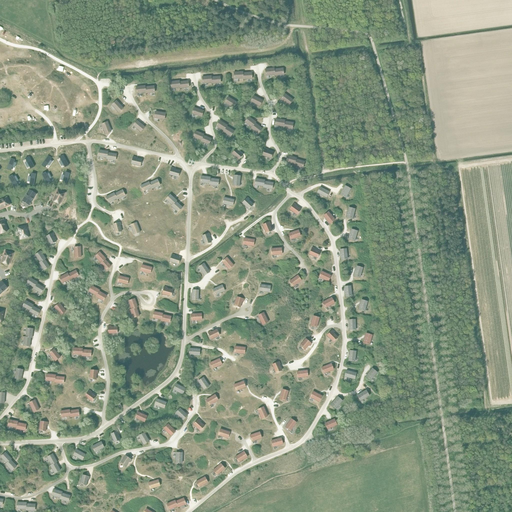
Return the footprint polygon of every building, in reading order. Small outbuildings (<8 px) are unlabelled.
[(285,94),(281,99),(289,105),(293,100),(285,94)] [(254,96),(251,102),(260,106),(263,101),(254,96)] [(228,97),(225,103),(233,108),(237,103),(228,97)] [(116,101),(112,105),(118,113),(123,108),(116,101)] [(194,108),(192,114),(202,117),(204,111),(194,108)] [(156,112),(154,118),(164,120),(165,113),(156,112)] [(249,117),(245,122),(252,128),(255,123),(256,122),(249,117)] [(137,121),(133,126),(141,132),(145,127),(137,121)] [(220,121),(216,126),(224,131),(227,127),(227,126),(220,121)] [(107,122),(101,124),(105,134),(111,131),(107,122)] [(252,128),(251,129),(258,134),(262,129),(255,123),(252,128)] [(224,131),(223,132),(231,137),(234,131),(227,127),(224,131)] [(196,131),(193,137),(201,141),(203,136),(204,135),(196,131)] [(201,141),(201,142),(209,145),(211,139),(203,136),(201,141)] [(237,148),(232,154),(238,160),(243,155),(238,151),(239,150),(237,148)] [(265,149),(262,156),(271,159),(273,152),(267,151),(267,149),(265,149)] [(61,156),(58,157),(64,167),(68,165),(63,156),(63,154),(61,156)] [(51,158),(47,155),(40,165),(45,168),(51,158)] [(29,156),(24,158),(29,169),(34,167),(29,156)] [(288,156),(286,162),(295,165),(296,160),(296,159),(288,156)] [(133,157),(131,164),(140,166),(141,160),(135,158),(136,157),(133,157)] [(14,160),(10,158),(6,169),(10,171),(14,160)] [(295,165),(294,166),(303,168),(304,162),(296,160),(295,165)] [(171,167),(169,175),(178,177),(180,171),(174,169),(174,168),(171,167)] [(45,172),(40,174),(46,184),(50,182),(45,172)] [(70,173),(64,172),(61,182),(67,184),(67,183),(70,173)] [(11,175),(7,177),(13,187),(17,185),(11,175)] [(149,183),(151,188),(152,189),(160,185),(157,180),(149,183)] [(143,192),(151,188),(149,183),(149,182),(141,186),(143,192)] [(345,186),(340,195),(346,198),(351,189),(345,186)] [(320,187),(317,193),(326,198),(329,192),(320,187)] [(32,192),(29,190),(27,193),(22,201),(29,205),(36,194),(32,192)] [(65,193),(58,190),(53,201),(60,204),(65,193)] [(114,194),(117,199),(117,200),(125,196),(122,190),(114,194)] [(117,199),(114,194),(114,193),(106,197),(109,203),(117,199)] [(170,195),(166,200),(172,206),(176,202),(177,201),(170,195)] [(0,209),(10,205),(7,197),(0,200),(0,209)] [(224,198),(223,204),(232,206),(234,200),(224,198)] [(248,198),(242,203),(249,209),(253,205),(249,201),(250,200),(248,198)] [(172,206),(178,212),(182,208),(176,202),(172,206)] [(294,204),(290,210),(297,215),(300,210),(296,206),(296,205),(294,204)] [(349,208),(346,217),(352,219),(355,209),(349,208)] [(328,212),(323,216),(330,224),(335,220),(328,212)] [(120,222),(113,224),(115,233),(121,231),(120,225),(121,225),(120,222)] [(269,222),(262,225),(266,233),(272,231),(269,225),(270,225),(269,222)] [(136,223),(130,225),(134,234),(140,232),(136,223)] [(20,235),(20,239),(28,237),(26,226),(18,228),(19,231),(20,235)] [(351,229),(348,239),(355,241),(357,231),(351,229)] [(298,230),(289,233),(291,239),(300,236),(298,230)] [(53,233),(46,237),(50,244),(56,241),(53,236),(54,236),(53,233)] [(209,234),(202,236),(205,245),(211,242),(209,237),(210,236),(209,234)] [(312,247),(309,254),(317,258),(320,252),(314,250),(315,249),(312,247)] [(13,254),(5,251),(1,262),(9,265),(13,254)] [(40,262),(44,259),(45,259),(40,251),(35,255),(40,262)] [(101,263),(105,259),(106,259),(100,252),(95,256),(101,263)] [(172,254),(170,261),(178,264),(180,258),(174,256),(175,255),(172,254)] [(227,258),(222,262),(229,270),(233,265),(227,258)] [(49,267),(44,259),(40,262),(39,263),(44,270),(49,267)] [(111,266),(105,259),(101,263),(100,264),(106,270),(111,266)] [(204,264),(198,267),(204,276),(209,272),(204,264)] [(142,265),(140,271),(150,274),(152,268),(142,265)] [(356,266),(354,276),(360,278),(363,268),(356,266)] [(76,270),(68,274),(70,279),(71,280),(79,276),(76,270)] [(322,271),(319,277),(328,282),(331,276),(322,271)] [(70,279),(68,274),(67,273),(59,277),(62,283),(70,279)] [(297,275),(289,281),(293,287),(301,281),(297,275)] [(119,276),(117,282),(127,285),(129,278),(119,276)] [(26,283),(34,288),(37,283),(37,282),(30,278),(26,283)] [(37,283),(34,288),(33,289),(41,294),(44,288),(37,283)] [(222,285),(213,289),(215,295),(224,291),(222,285)] [(92,286),(89,291),(96,296),(99,291),(99,290),(92,286)] [(164,287),(162,294),(171,296),(173,290),(167,289),(167,287),(164,287)] [(96,296),(96,297),(103,301),(106,296),(99,291),(96,296)] [(237,297),(234,306),(240,308),(242,302),(243,302),(244,299),(237,297)] [(331,298),(322,303),(325,308),(334,303),(331,298)] [(135,299),(129,301),(132,309),(136,308),(138,307),(135,299)] [(361,300),(358,310),(364,311),(367,302),(361,300)] [(30,311),(33,306),(33,305),(26,301),(22,306),(30,311)] [(59,303),(54,307),(60,315),(66,311),(59,303)] [(33,306),(30,311),(29,312),(37,316),(40,311),(33,306)] [(132,309),(130,310),(133,318),(139,316),(136,308),(132,309)] [(154,312),(153,318),(161,320),(162,315),(163,314),(154,312)] [(264,313),(258,316),(262,325),(268,322),(264,313)] [(161,320),(161,321),(170,323),(171,317),(162,315),(161,320)] [(313,316),(310,326),(316,327),(319,318),(313,316)] [(217,329),(208,334),(211,340),(220,335),(217,329)] [(332,330),(327,336),(333,342),(338,338),(333,333),(334,332),(332,330)] [(366,334),(363,343),(369,345),(372,335),(366,334)] [(306,339),(300,346),(305,350),(309,345),(309,346),(311,344),(306,339)] [(54,349),(49,353),(55,361),(60,357),(54,349)] [(219,359),(210,363),(213,369),(222,365),(219,359)] [(279,362),(272,365),(276,373),(281,370),(279,365),(280,364),(279,362)] [(331,364),(322,367),(324,373),(333,370),(331,364)] [(17,369),(15,378),(21,380),(23,370),(17,369)] [(372,369),(366,376),(370,380),(377,373),(372,369)] [(346,370),(345,377),(354,379),(356,373),(346,370)] [(203,378),(198,381),(204,390),(209,386),(203,378)] [(243,381),(234,385),(236,391),(245,387),(243,381)] [(176,384),(173,390),(182,394),(185,388),(176,384)] [(282,389),(279,399),(285,401),(288,391),(282,389)] [(366,390),(357,395),(360,401),(369,396),(366,390)] [(89,391),(85,397),(92,402),(96,397),(91,393),(91,392),(89,391)] [(313,391),(310,397),(319,402),(322,396),(313,391)] [(215,395),(206,400),(209,405),(218,400),(215,395)] [(337,397),(331,405),(336,409),(342,401),(337,397)] [(157,399),(154,405),(164,409),(166,403),(157,399)] [(35,400),(29,403),(33,412),(39,409),(35,400)] [(263,407),(258,410),(262,419),(267,416),(263,407)] [(180,408),(175,413),(183,420),(187,415),(180,408)] [(138,412),(135,418),(144,422),(147,416),(138,412)] [(198,419),(193,425),(200,431),(204,426),(200,422),(200,421),(198,419)] [(291,419),(285,427),(290,431),(296,423),(291,419)] [(334,419),(325,423),(328,429),(337,425),(334,419)] [(40,421),(39,430),(45,431),(46,425),(47,425),(48,422),(40,421)] [(168,424),(164,429),(171,436),(175,431),(168,424)] [(220,429),(218,435),(227,438),(229,432),(220,429)] [(118,431),(111,434),(114,442),(120,440),(118,434),(119,434),(118,431)] [(259,432),(250,435),(252,441),(261,438),(259,432)] [(144,433),(139,436),(144,445),(149,441),(144,433)] [(281,438),(271,441),(273,447),(283,444),(281,438)] [(101,442),(92,446),(95,452),(104,448),(101,442)] [(76,450),(73,455),(82,460),(85,455),(76,450)] [(244,452),(235,457),(239,462),(247,457),(244,452)] [(7,463),(10,460),(11,459),(5,453),(1,457),(7,463)] [(51,465),(56,462),(57,462),(53,454),(47,457),(51,465)] [(125,456),(120,463),(126,467),(129,462),(130,462),(131,460),(125,456)] [(16,466),(10,460),(7,463),(6,464),(12,471),(16,466)] [(60,470),(56,462),(51,465),(50,466),(54,473),(60,470)] [(220,464),(213,471),(217,475),(224,469),(220,464)] [(82,475),(80,484),(86,485),(88,479),(89,480),(89,477),(82,475)] [(204,477),(196,482),(199,487),(207,483),(204,477)] [(158,480),(148,483),(150,489),(160,486),(158,480)] [(54,489),(52,495),(60,498),(62,493),(62,492),(54,489)] [(60,498),(60,499),(68,502),(70,496),(62,493),(60,498)] [(175,502),(177,506),(178,507),(186,504),(183,498),(175,502)] [(177,506),(175,502),(175,500),(167,504),(169,510),(177,506)]
